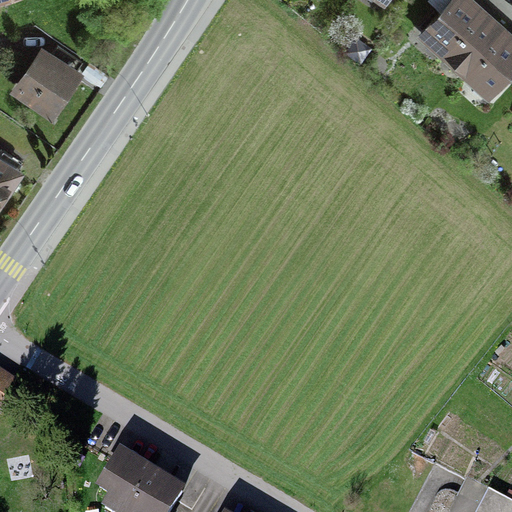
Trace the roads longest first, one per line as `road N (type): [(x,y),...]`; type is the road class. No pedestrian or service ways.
road 1 (primary): [(191,0),(0,284)]
road 2 (residential): [(0,337),(291,511)]
